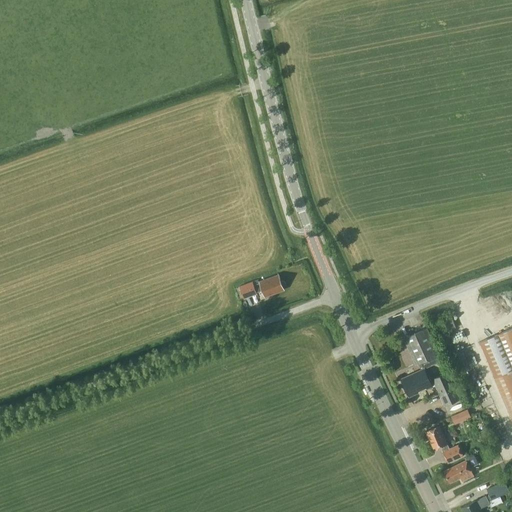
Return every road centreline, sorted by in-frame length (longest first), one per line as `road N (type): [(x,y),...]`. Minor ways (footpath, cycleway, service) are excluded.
road 1 (secondary): [(352,335),(303,218),(245,0)]
road 2 (secondary): [(435,511),(352,335)]
road 3 (unclassified): [(352,335),(511,271)]
